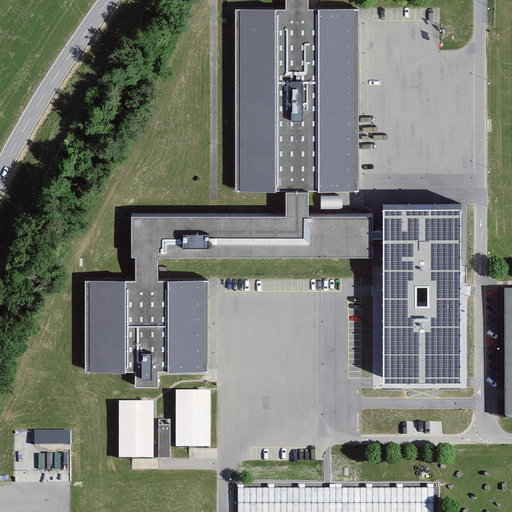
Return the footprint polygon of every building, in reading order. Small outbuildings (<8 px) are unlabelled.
[(286,218),(132,218),(132,258),(136,258),(136,280),(157,280),(157,257),(372,257),(372,217),(308,217),(308,194),(359,194),(359,9),(309,9),(308,0),(284,0),(285,9),(235,9),(235,194),(286,194),(286,218)] [(437,172),(437,158),(413,158),(414,172),(437,172)] [(394,159),(395,171),(410,170),(410,159),(394,159)] [(463,386),(461,208),(383,209),(384,387),(463,386)] [(136,280),(85,282),(87,371),(209,372),(210,281),(157,280),(136,280)] [(364,375),(375,375),(374,311),(363,311),(364,375)] [(213,391),(175,391),(175,449),(214,449),(213,391)] [(154,403),(119,399),(117,462),(153,460),(154,403)] [(71,443),(71,428),(34,429),(34,443),(71,443)] [(31,467),(70,466),(70,452),(31,453),(31,467)] [(433,511),(434,487),(238,488),(238,511),(433,511)]
